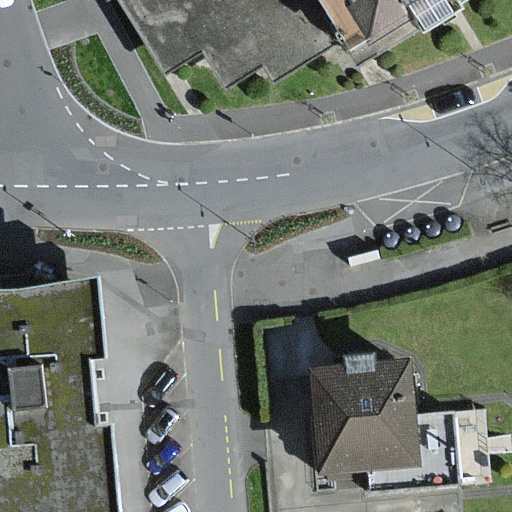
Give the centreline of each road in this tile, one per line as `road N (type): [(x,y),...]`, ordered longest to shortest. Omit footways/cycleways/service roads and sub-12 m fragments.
road 1 (residential): [(208,180),(223,511)]
road 2 (residential): [(208,180),(364,159),(511,111)]
road 3 (residential): [(10,0),(74,179)]
road 4 (residential): [(74,179),(208,180)]
